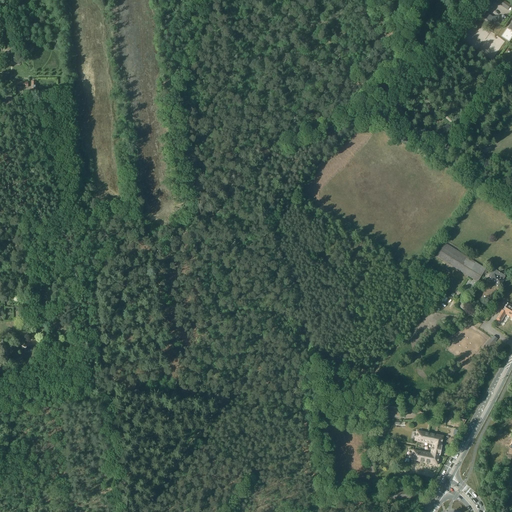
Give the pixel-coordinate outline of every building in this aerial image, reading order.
[(511,5),(503,0),(492,0),(508,10),(511,5)] [(494,26),(501,24),(499,16),(493,17),(485,12),(481,19),(491,26),(492,19),(493,19),(494,26)] [(477,282),(486,269),(445,244),(437,257),(477,282)] [(500,287),(504,280),(503,280),(505,277),(505,276),(494,269),(493,269),(488,277),(491,278),(490,280),(500,287)] [(511,305),(509,304),(505,312),(502,310),(497,320),(501,322),(506,314),(511,317),(511,305)] [(8,339),(0,339),(0,347),(8,347),(8,339)] [(494,344),(489,340),(484,346),(489,350),(494,344)] [(379,410),(399,411),(400,405),(380,403),(379,410)] [(440,455),(442,446),(441,446),(443,436),(417,431),(415,441),(432,444),(431,454),(413,450),(411,460),(438,465),(440,455)]
